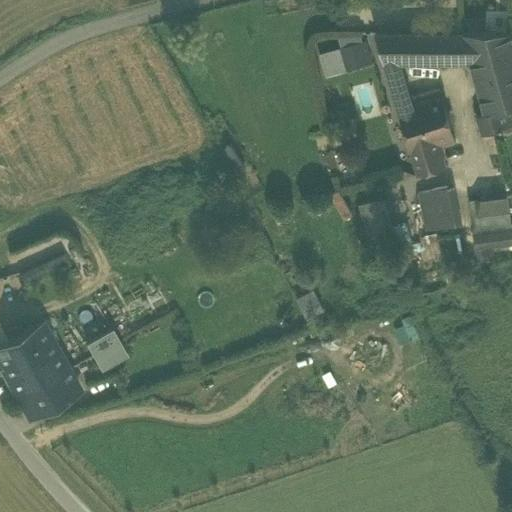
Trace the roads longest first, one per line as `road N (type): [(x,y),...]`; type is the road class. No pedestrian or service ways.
road 1 (residential): [(0,76),(60,34),(204,0)]
road 2 (residential): [(76,511),(0,419)]
